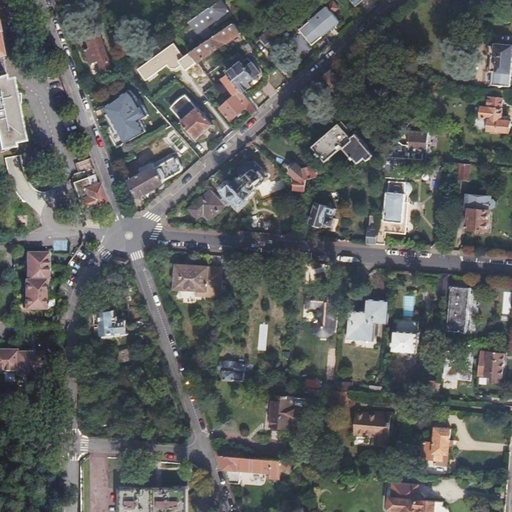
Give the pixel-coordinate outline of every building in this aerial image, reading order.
[(225,1),(224,0),(217,0),(192,17),(204,35),(213,29),(208,22),(222,12),(218,6),(225,1)] [(334,1),(300,30),(313,45),(340,22),(332,12),(339,7),(334,1)] [(230,24),(188,53),(195,62),(237,33),(230,24)] [(88,42),(84,44),(87,53),(90,52),(92,57),(97,55),(102,67),(111,64),(98,27),(84,32),(88,42)] [(275,34),(270,27),(260,35),(265,42),(271,37),(275,34)] [(271,37),(265,42),(275,54),(281,49),(271,37)] [(489,41),(488,48),(491,51),(490,68),(493,68),(493,81),(511,83),(511,68),(511,40),(492,39),(489,41)] [(195,62),(188,53),(184,56),(175,43),(138,69),(145,79),(166,64),(169,68),(176,68),(180,65),(184,70),(195,62)] [(228,73),(225,75),(226,77),(241,93),(250,85),(247,82),(256,74),(244,59),(228,73)] [(218,67),(225,75),(228,73),(221,64),(218,67)] [(331,70),(324,76),(337,91),(345,84),(331,70)] [(214,85),(202,71),(191,80),(202,95),(214,85)] [(0,149),(6,148),(10,147),(10,143),(20,141),(13,105),(12,99),(8,77),(1,78),(0,75),(0,74),(0,149)] [(225,75),(218,81),(219,83),(232,98),(221,108),(230,119),(250,103),(241,93),(226,77),(225,75)] [(444,85),(436,84),(426,97),(434,99),(435,94),(442,95),(444,85)] [(139,103),(135,96),(133,92),(129,86),(104,103),(114,121),(111,122),(121,141),(144,129),(138,118),(147,113),(142,102),(139,103)] [(181,119),(180,119),(196,137),(212,125),(197,106),(196,107),(185,94),(184,94),(183,94),(183,95),(182,95),(182,96),(181,96),(180,97),(179,97),(179,98),(178,98),(177,99),(176,100),(175,101),(174,101),(174,102),(173,102),(173,103),(172,103),(172,104),(171,104),(171,105),(170,106),(181,119)] [(485,131),(488,128),(509,130),(511,119),(501,118),(503,98),(488,97),(488,106),(482,106),(476,105),(475,114),(472,116),(471,127),(473,130),(485,131)] [(328,161),(343,149),(339,144),(339,140),(348,132),(346,130),(349,126),(341,118),(313,144),(318,150),(316,152),(323,159),(325,158),(328,161)] [(339,144),(343,149),(346,146),(362,160),(368,155),(369,156),(374,151),(367,144),(368,143),(360,135),(355,131),(354,132),(351,129),(348,132),(339,140),(339,144)] [(410,130),(408,150),(424,152),(426,132),(410,130)] [(138,172),(127,180),(136,195),(182,165),(182,161),(175,151),(172,150),(151,164),(149,162),(146,162),(138,166),(137,170),(138,172)] [(404,158),(382,156),(381,175),(386,175),(402,176),(404,158)] [(295,188),(304,189),(305,179),(314,176),(311,166),(302,168),(296,162),(288,169),(296,177),(295,188)] [(468,162),(458,162),(457,177),(466,178),(468,162)] [(231,185),(229,187),(231,189),(229,191),(237,199),(239,197),(240,199),(243,197),(244,198),(257,186),(257,183),(256,181),(259,178),(261,179),(264,179),(268,176),(267,173),(263,169),(259,172),(251,163),(229,183),(231,185)] [(105,202),(98,182),(88,185),(84,175),(71,180),(81,209),(91,205),(91,207),(105,202)] [(386,220),(377,219),(375,242),(385,243),(386,232),(401,233),(402,222),(403,222),(404,209),(407,209),(408,195),(405,195),(407,182),(390,180),(386,220)] [(209,218),(224,204),(210,188),(188,207),(197,217),(203,212),(209,218)] [(468,228),(487,230),(489,210),(489,208),(493,209),(496,206),(496,202),(494,199),(490,198),(490,197),(487,197),(486,196),(482,195),(481,196),(478,196),(477,195),(472,194),(471,195),(468,195),(467,207),(470,208),(468,228)] [(316,202),(309,222),(320,225),(322,222),(330,224),(333,217),(331,216),(335,208),(316,202)] [(369,215),(367,242),(375,242),(377,219),(377,216),(369,215)] [(23,278),(23,307),(46,307),(46,279),(48,279),(48,251),(25,251),(25,278),(23,278)] [(204,296),(219,298),(221,274),(221,266),(172,262),(170,287),(198,289),(205,289),(204,296)] [(448,274),(440,273),(438,296),(446,297),(448,274)] [(456,286),(452,330),(470,332),(475,288),(456,286)] [(310,292),(309,306),(322,307),(321,319),(319,320),(318,322),(317,324),(317,327),(318,329),(319,331),(320,333),(322,334),(324,335),(326,335),(328,335),(330,334),(332,333),(334,331),(335,330),(339,295),(310,292)] [(376,320),(388,321),(389,302),(371,300),(370,312),(353,311),(351,338),(375,340),(376,320)] [(120,310),(101,312),(102,332),(134,330),(133,318),(120,319),(120,310)] [(398,328),(422,330),(422,322),(399,321),(398,328)] [(400,330),(398,348),(419,350),(421,331),(400,330)] [(490,360),(483,359),(482,369),(497,370),(496,377),(505,378),(505,371),(507,371),(509,348),(502,347),(502,345),(498,344),(498,347),(492,346),(490,360)] [(0,375),(13,376),(13,373),(41,375),(41,351),(14,351),(14,349),(0,349),(0,375)] [(455,353),(445,352),(444,362),(448,363),(447,375),(472,377),(474,355),(465,354),(465,351),(456,350),(455,353)] [(221,360),(220,376),(242,378),(244,362),(221,360)] [(275,375),(274,383),(283,384),(284,376),(275,375)] [(425,377),(424,387),(432,388),(433,378),(425,377)] [(332,388),(331,400),(346,402),(348,390),(332,388)] [(437,390),(436,398),(453,400),(453,391),(437,390)] [(271,393),(269,424),(289,426),(290,415),(294,416),(295,405),(291,405),(292,395),(271,393)] [(390,413),(354,410),(353,422),(353,433),(375,435),(374,444),(387,445),(390,413)] [(424,441),(423,460),(446,461),(446,458),(450,458),(451,426),(437,426),(436,434),(434,434),(433,442),(424,441)] [(243,450),(216,447),(228,481),(238,482),(240,468),(269,471),(269,475),(278,476),(278,467),(287,468),(288,460),(243,456),(243,450)] [(389,489),(388,496),(390,496),(389,508),(392,508),(392,511),(446,511),(447,511),(447,509),(446,508),(445,506),(444,505),(445,500),(425,498),(425,496),(422,492),(419,492),(420,483),(394,481),(393,489),(389,489)] [(119,485),(117,511),(184,511),(186,488),(172,487),(172,486),(132,484),(132,485),(119,485)]
